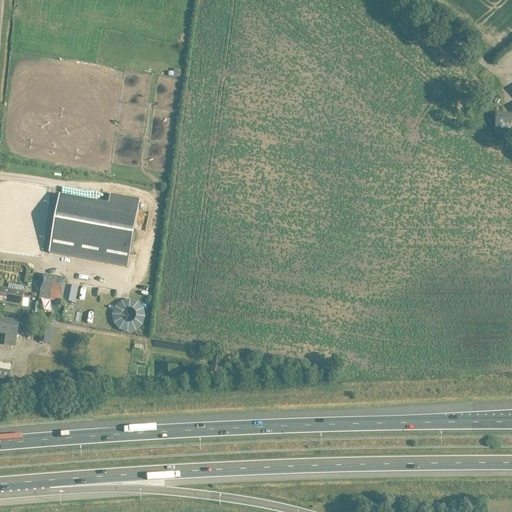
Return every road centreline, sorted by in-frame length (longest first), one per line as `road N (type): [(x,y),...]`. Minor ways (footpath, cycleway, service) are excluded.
road 1 (motorway): [(0,483),(239,467),(511,462)]
road 2 (motorway): [(511,422),(0,444)]
